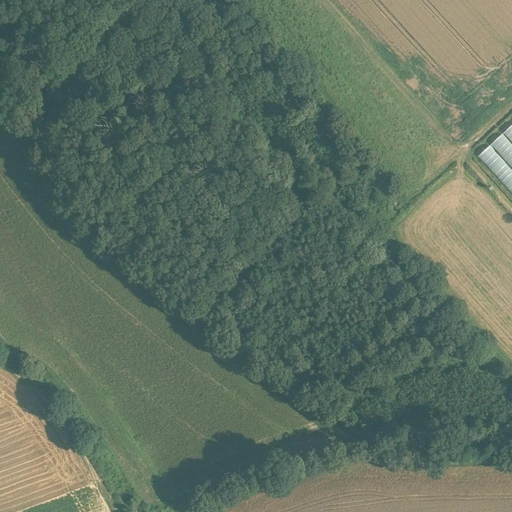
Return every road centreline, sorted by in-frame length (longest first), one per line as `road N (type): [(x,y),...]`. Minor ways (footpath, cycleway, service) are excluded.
road 1 (track): [(0,124),(80,226),(181,321),(368,452)]
road 2 (track): [(511,214),(320,0)]
road 3 (track): [(368,452),(406,468),(511,466)]
